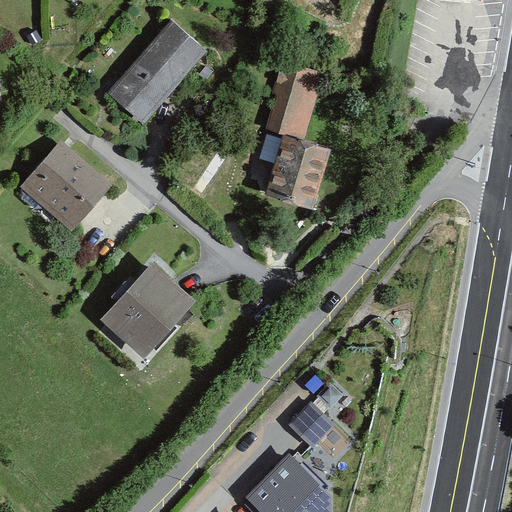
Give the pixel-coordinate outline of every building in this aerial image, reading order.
[(172,20),(108,91),(141,121),(206,51),(172,20)] [(283,62),(265,125),(305,141),(323,76),(283,62)] [(424,113),(364,89),(356,107),(417,131),(424,113)] [(274,165),(281,139),(266,135),(260,159),(274,165)] [(274,165),(264,198),(315,213),(333,155),(281,139),(274,165)] [(62,144),(20,190),(71,235),(113,189),(62,144)] [(153,267),(100,325),(146,366),(199,308),(172,283),(153,267)] [(340,382),(331,388),(342,401),(351,392),(340,382)] [(325,398),(301,419),(327,441),(351,419),(325,398)] [(348,511),(303,465),(262,505),(268,511),(348,511)]
